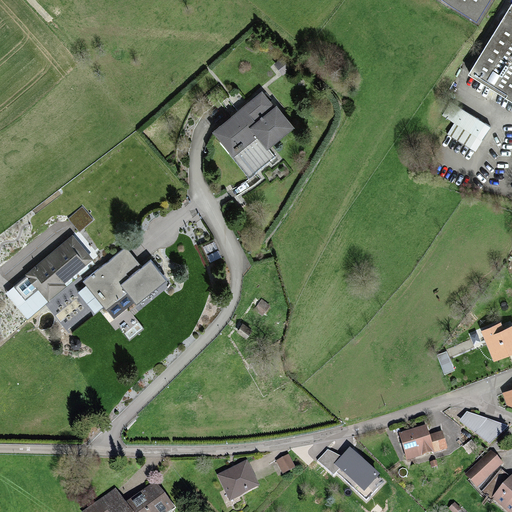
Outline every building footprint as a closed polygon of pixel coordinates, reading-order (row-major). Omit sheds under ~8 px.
[(446,0),(471,16),(481,0),(446,0)] [(511,1),(468,72),(511,99),(511,1)] [(261,93),(213,130),(233,155),(259,135),(252,126),(274,109),(261,93)] [(490,127),(450,104),(443,117),(454,123),(448,133),(476,150),(490,127)] [(274,109),(252,126),(259,135),(268,147),(294,127),(278,106),(274,109)] [(82,207),(68,219),(79,232),(93,220),(82,207)] [(71,236),(25,274),(26,276),(14,286),(25,301),(38,290),(46,299),(92,261),(71,236)] [(126,249),(85,282),(107,310),(129,292),(121,283),(128,278),(125,274),(138,263),(126,249)] [(128,278),(121,283),(129,292),(137,302),(166,279),(151,260),(128,278)] [(262,302),(255,311),(261,315),(268,306),(262,302)] [(243,325),(238,331),(246,337),(250,330),(243,325)] [(497,326),(482,332),(491,356),(511,348),(511,327),(499,332),(497,326)] [(467,411),(460,420),(490,443),(508,425),(467,411)] [(425,429),(401,436),(406,454),(430,446),(425,429)] [(446,450),(441,434),(430,437),(434,453),(446,450)] [(334,474),(339,468),(364,490),(379,473),(349,447),(341,456),(327,449),(318,460),(334,474)] [(486,456),(464,476),(473,486),(495,466),(486,456)] [(290,465),(286,457),(276,462),(280,470),(290,465)] [(253,487),(243,465),(218,477),(229,498),(253,487)] [(511,511),(511,476),(491,497),(506,511),(511,511)] [(116,493),(87,511),(169,511),(174,509),(160,487),(126,509),(116,493)] [(455,503),(447,511),(448,511),(457,511),(461,509),(455,503)]
